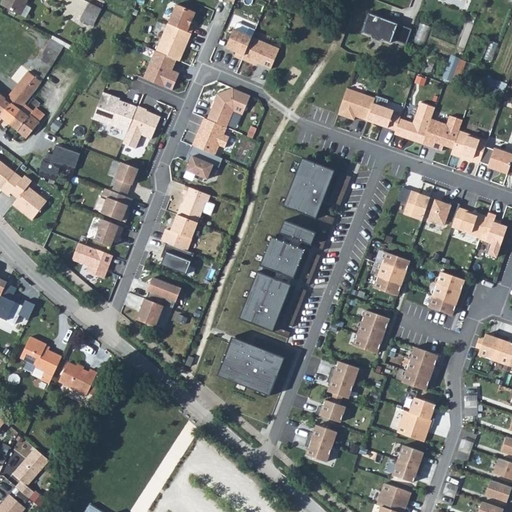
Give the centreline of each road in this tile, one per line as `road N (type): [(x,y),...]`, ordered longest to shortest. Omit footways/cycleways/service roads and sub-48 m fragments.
road 1 (residential): [(382,152),(311,125),(260,90),(204,75),(160,169),(162,187),(105,334)]
road 2 (residential): [(382,152),(256,464)]
road 3 (residential): [(429,511),(459,428),(454,372),(473,319),(485,309)]
road 4 (residential): [(256,464),(105,334)]
road 5 (residential): [(105,334),(0,239)]
road 6 (residential): [(511,202),(382,152)]
